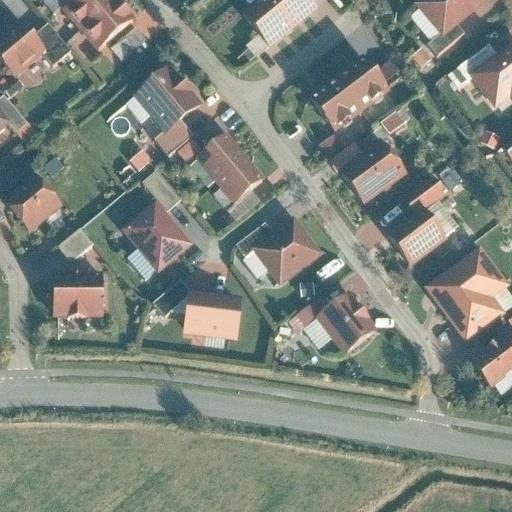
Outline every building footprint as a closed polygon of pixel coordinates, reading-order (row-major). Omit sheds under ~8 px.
[(95,54),(130,25),(110,0),(79,0),(62,14),(95,54)] [(293,34),(265,0),(242,20),(270,53),(293,34)] [(317,13),(305,0),(265,0),(293,34),(317,13)] [(482,3),(478,0),(420,0),(414,6),(439,37),(450,29),(482,3)] [(0,68),(13,83),(41,58),(15,28),(0,40),(0,68)] [(436,61),(460,40),(450,29),(426,50),(436,61)] [(121,63),(142,45),(133,35),(112,53),(121,63)] [(497,60),(487,48),(447,79),(456,91),(469,82),(497,60)] [(511,49),(497,60),(469,82),(493,114),(509,102),(511,105),(511,49)] [(386,96),(360,61),(334,81),(359,116),(386,96)] [(197,106),(167,72),(133,101),(163,136),(177,123),(197,106)] [(334,81),(306,101),(331,136),(359,116),(334,81)] [(29,130),(3,100),(0,102),(0,123),(7,131),(16,142),(29,130)] [(381,124),(388,136),(404,126),(397,115),(381,124)] [(166,161),(191,138),(177,123),(163,136),(152,146),(166,161)] [(322,159),(338,149),(332,139),(316,150),(322,159)] [(261,185),(223,141),(194,166),(231,210),(261,185)] [(183,167),(198,156),(190,144),(175,155),(183,167)] [(511,145),(502,153),(511,164),(511,145)] [(406,180),(383,148),(341,178),(364,209),(406,180)] [(136,173),(152,165),(146,153),(130,160),(136,173)] [(61,170),(53,161),(44,170),(53,179),(61,170)] [(156,173),(143,185),(168,214),(182,202),(156,173)] [(28,236),(59,209),(34,180),(3,207),(28,236)] [(442,199),(430,183),(400,207),(413,223),(422,215),(442,199)] [(185,250),(155,211),(123,237),(153,275),(185,250)] [(407,270),(443,245),(422,215),(413,223),(386,241),(407,270)] [(319,259),(294,226),(273,241),(253,256),(277,290),(319,259)] [(273,241),(263,228),(234,250),(243,263),(253,256),(273,241)] [(88,251),(78,239),(58,254),(68,267),(88,251)] [(505,292),(479,255),(425,293),(461,345),(500,317),(490,302),(505,292)] [(105,320),(104,278),(51,280),(52,322),(105,320)] [(184,300),(173,288),(152,307),(163,319),(184,300)] [(240,304),(187,297),(182,337),(234,344),(240,304)] [(332,312),(323,299),(293,322),(302,334),(316,324),(332,312)] [(373,333),(349,300),(332,312),(316,324),(340,356),(373,333)] [(511,313),(503,320),(511,332),(511,313)] [(171,339),(158,326),(148,337),(161,350),(171,339)] [(511,342),(473,369),(489,392),(511,376),(511,342)]
